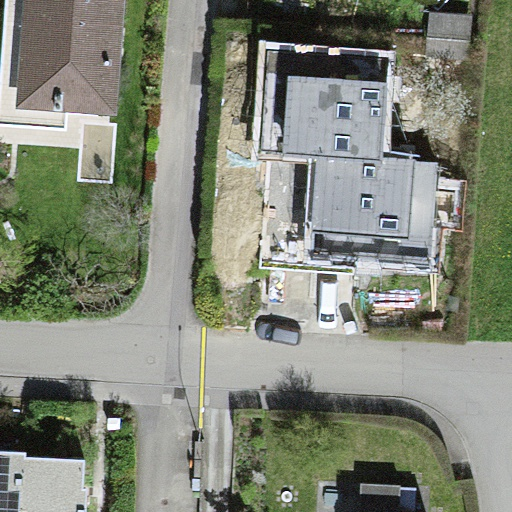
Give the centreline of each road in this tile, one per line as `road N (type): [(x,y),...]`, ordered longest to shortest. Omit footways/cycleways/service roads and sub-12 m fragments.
road 1 (residential): [(163,357),(190,0)]
road 2 (residential): [(486,372),(163,357)]
road 3 (residential): [(163,357),(0,348)]
road 4 (residential): [(509,511),(486,372)]
